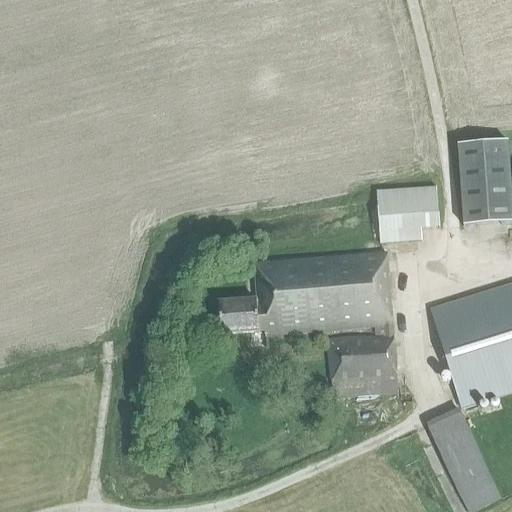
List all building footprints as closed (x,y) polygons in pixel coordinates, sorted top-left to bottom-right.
[(456,147),(463,229),(511,225),(511,205),(507,143),(456,147)] [(376,193),(379,246),(385,246),(385,249),(393,248),(394,254),(417,253),(417,244),(422,243),(421,231),(438,230),(436,190),(376,193)] [(264,336),(384,328),(384,333),(379,334),(380,338),(328,342),(331,384),(396,379),(385,255),(254,266),(257,306),(218,308),(220,335),(264,332),(264,336)] [(511,285),(430,311),(460,410),(511,393),(511,285)] [(425,426),(465,511),(475,511),(500,500),(458,411),(425,426)] [(425,428),(413,434),(421,452),(433,446),(425,428)] [(381,464),(360,475),(368,491),(389,481),(381,464)]
